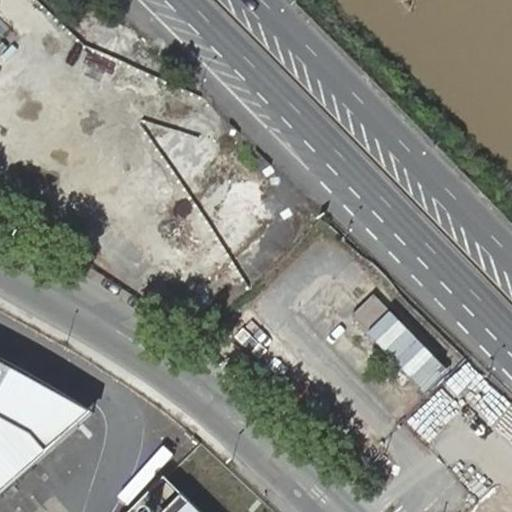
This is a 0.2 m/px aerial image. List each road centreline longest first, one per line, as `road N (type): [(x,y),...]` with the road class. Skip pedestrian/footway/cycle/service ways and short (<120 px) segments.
road 1 (primary): [(188,0),(511,333)]
road 2 (tertiary): [(0,259),(121,327),(239,415),(343,511)]
road 3 (primary): [(511,256),(258,0)]
